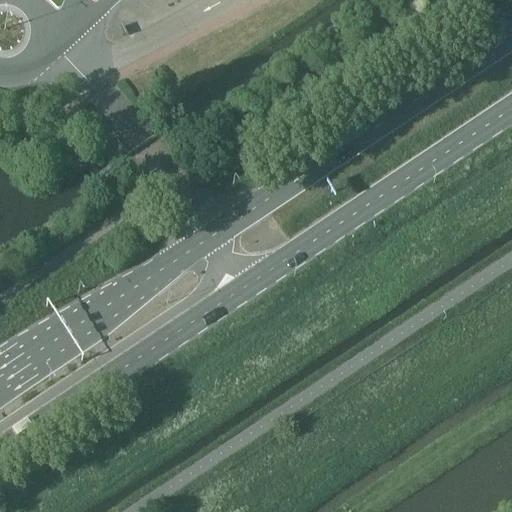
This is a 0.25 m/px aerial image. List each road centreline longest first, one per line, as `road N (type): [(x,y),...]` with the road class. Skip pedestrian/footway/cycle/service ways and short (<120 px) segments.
road 1 (primary): [(511,32),(0,377)]
road 2 (primary): [(0,448),(511,105)]
